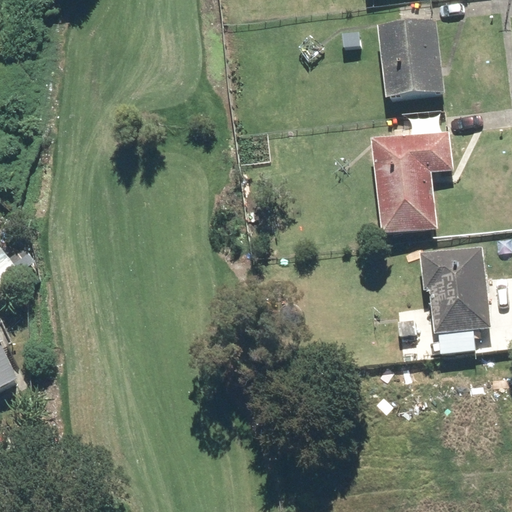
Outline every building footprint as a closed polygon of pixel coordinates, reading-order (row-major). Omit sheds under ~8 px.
[(445,101),(436,30),(379,37),(388,108),(445,101)] [(454,176),(449,140),(371,150),(382,243),(439,236),(432,179),(454,176)] [(425,308),(432,308),(435,340),(438,340),(440,360),(475,356),(473,334),(490,332),(480,253),(419,260),(425,308)] [(0,297),(37,269),(29,259),(14,270),(8,263),(0,269),(0,297)] [(0,394),(15,387),(0,355),(0,394)] [(503,446),(496,371),(435,377),(442,452),(503,446)] [(393,505),(394,511),(491,511),(490,496),(393,505)]
